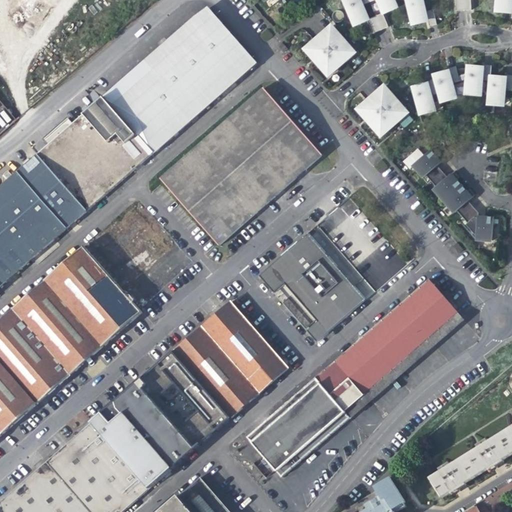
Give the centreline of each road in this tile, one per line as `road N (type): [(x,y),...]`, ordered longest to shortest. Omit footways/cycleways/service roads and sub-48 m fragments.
road 1 (residential): [(0,470),(217,280)]
road 2 (residential): [(497,319),(485,343),(410,401),(311,511)]
road 3 (residential): [(170,0),(0,148)]
road 4 (residential): [(274,62),(135,183)]
road 5 (residential): [(135,183),(0,302)]
road 6 (residential): [(438,251),(317,357)]
road 7 (residential): [(235,264),(356,159)]
road 8 (residential): [(317,357),(214,446)]
road 9 (residential): [(274,62),(356,159)]
road 10 (unclassified): [(135,183),(217,280)]
road 11 (residential): [(317,357),(235,264)]
road 12 (residential): [(356,159),(438,251)]
